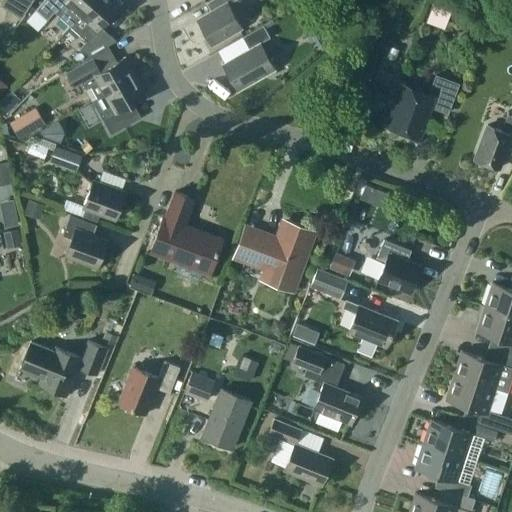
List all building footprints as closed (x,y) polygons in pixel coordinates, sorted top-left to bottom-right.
[(3,0),(1,4),(21,17),(32,0),(3,0)] [(48,20),(55,12),(71,26),(81,16),(94,0),(44,0),(36,10),(48,20)] [(116,0),(94,0),(81,16),(71,26),(88,41),(81,49),(89,56),(118,40),(101,26),(121,4),(116,0)] [(213,12),(199,20),(212,43),(242,26),(229,3),(234,0),(210,0),(207,2),(213,12)] [(434,3),(429,15),(448,22),(452,10),(434,3)] [(271,37),(264,25),(243,36),(250,48),(224,63),(239,90),(276,69),(261,43),(271,37)] [(136,76),(125,57),(101,71),(93,58),(67,73),(74,86),(82,82),(93,101),(105,94),(136,76)] [(459,84),(437,75),(430,94),(404,84),(388,126),(419,138),(431,106),(448,113),(459,84)] [(104,120),(147,95),(136,76),(105,94),(111,105),(99,112),(104,120)] [(20,102),(10,92),(0,101),(0,105),(8,114),(20,102)] [(105,94),(93,101),(99,112),(111,105),(105,94)] [(128,106),(104,120),(112,134),(136,120),(128,106)] [(26,113),(10,123),(20,139),(36,130),(26,113)] [(511,115),(509,114),(503,130),(488,125),(476,159),(500,168),(511,138),(511,115)] [(83,155),(56,145),(50,160),(77,171),(83,155)] [(0,185),(13,182),(8,163),(0,164),(0,185)] [(117,218),(126,193),(93,181),(84,205),(86,206),(83,216),(98,222),(102,212),(117,218)] [(374,198),(386,203),(389,194),(378,189),(374,198)] [(195,198),(175,191),(166,217),(164,216),(151,252),(210,274),(224,238),(186,224),(195,198)] [(41,218),(45,204),(29,199),(25,213),(41,218)] [(2,214),(5,227),(19,224),(17,211),(2,214)] [(98,224),(71,214),(64,235),(72,238),(66,254),(99,266),(108,241),(93,236),(98,224)] [(294,283),(313,231),(286,221),(279,240),(245,227),(235,254),(269,267),(267,273),(294,283)] [(7,248),(23,245),(20,229),(4,232),(7,248)] [(385,239),(377,259),(385,263),(379,278),(411,291),(421,267),(408,261),(412,250),(385,239)] [(330,268),(350,275),(356,261),(336,253),(330,268)] [(379,278),(385,263),(377,259),(371,257),(365,272),(379,278)] [(311,287),(341,299),(348,280),(319,268),(311,287)] [(134,273),(130,285),(141,289),(146,277),(134,273)] [(511,288),(493,282),(485,306),(511,314),(511,288)] [(378,342),(387,346),(398,319),(347,299),(343,308),(357,313),(349,331),(363,336),(378,342)] [(511,314),(485,306),(477,330),(500,338),(496,349),(511,354),(511,314)] [(275,318),(270,330),(282,335),(287,323),(275,318)] [(298,323),(293,335),(304,339),(309,327),(298,323)] [(103,339),(116,344),(120,335),(106,330),(103,339)] [(363,336),(359,346),(374,352),(378,342),(363,336)] [(21,367),(44,377),(41,384),(67,395),(79,366),(98,374),(108,348),(89,340),(82,357),(56,346),(55,350),(32,341),(21,367)] [(300,345),(291,342),(285,358),(294,361),(300,345)] [(346,363),(300,345),(294,361),(309,367),(306,376),(324,383),(314,408),(321,411),(343,420),(352,423),(363,397),(337,386),(346,363)] [(511,354),(496,349),(493,360),(462,350),(454,375),(496,388),(504,365),(511,367),(511,354)] [(180,367),(165,361),(159,376),(133,366),(119,402),(147,413),(157,388),(170,393),(180,367)] [(511,367),(504,365),(496,388),(509,392),(511,381),(511,367)] [(185,392),(208,401),(216,380),(193,371),(185,392)] [(454,375),(446,399),(470,407),(467,418),(499,428),(511,432),(511,417),(489,410),(496,388),(454,375)] [(252,400),(223,388),(203,437),(232,448),(252,400)] [(321,411),(316,422),(339,431),(343,420),(321,411)] [(499,428),(467,418),(460,416),(457,427),(431,419),(424,443),(466,457),(473,433),(495,440),(499,428)] [(269,432),(296,443),(301,429),(275,419),(269,432)] [(285,469),(323,485),(333,458),(296,443),(285,469)] [(458,480),(466,457),(424,443),(416,467),(440,475),(436,487),(444,489),(468,497),(472,485),(458,480)] [(475,499),(468,497),(444,489),(440,500),(416,492),(409,511),(456,511),(458,506),(472,511),(475,499)]
